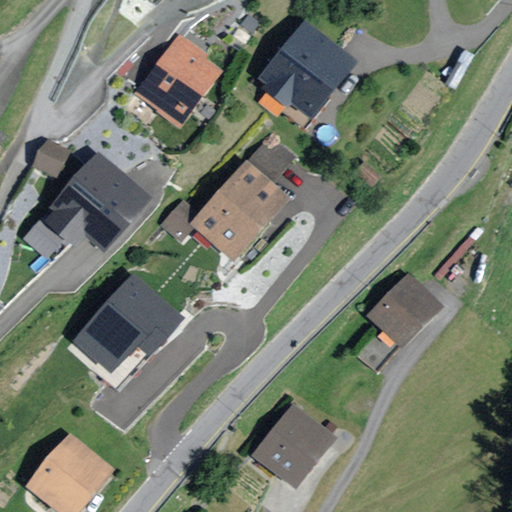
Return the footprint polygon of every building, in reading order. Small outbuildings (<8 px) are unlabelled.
[(360,67),(303,26),(258,86),(315,128),(360,67)] [(227,72),(179,37),(135,96),(183,132),(227,72)] [(0,160),(13,140),(0,132),(0,160)] [(292,163),(265,142),(249,162),(276,183),(292,163)] [(74,159),(48,146),(35,172),(61,185),(74,159)] [(53,218),(45,226),(75,254),(86,243),(106,262),(157,210),(100,155),(46,212),(53,218)] [(165,185),(172,167),(146,157),(136,185),(148,189),(152,180),(165,185)] [(292,204),(245,164),(190,229),(237,269),(292,204)] [(444,312),(408,277),(367,319),(403,354),(444,312)] [(109,302),(68,347),(122,395),(187,323),(178,315),(174,320),(134,285),(115,307),(109,302)] [(339,443),(295,407),(254,457),(298,493),(339,443)] [(87,511),(116,476),(69,439),(27,492),(53,511),(87,511)]
